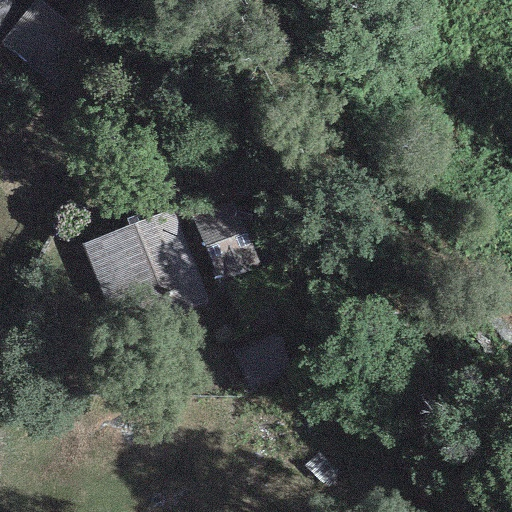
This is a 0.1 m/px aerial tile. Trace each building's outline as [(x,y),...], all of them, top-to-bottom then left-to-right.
[(0,0),(0,38),(24,4),(17,0),(0,0)] [(95,42),(41,0),(37,0),(3,43),(59,87),(95,42)] [(173,149),(141,160),(155,201),(187,190),(173,149)] [(231,202),(188,221),(217,285),(260,266),(231,202)] [(169,211),(81,244),(104,308),(118,303),(129,333),(205,305),(169,211)] [(293,374),(276,335),(235,353),(252,392),(293,374)]
